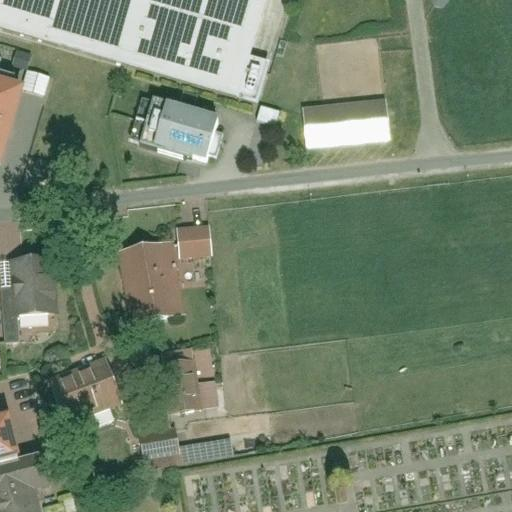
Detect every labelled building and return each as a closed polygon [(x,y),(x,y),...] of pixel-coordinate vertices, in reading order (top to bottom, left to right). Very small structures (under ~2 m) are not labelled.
[(0,0),(0,35),(257,107),(269,63),(252,58),(268,0),(0,0)] [(22,94),(45,98),(49,79),(25,75),(22,94)] [(0,161),(20,93),(0,87),(0,161)] [(139,150),(147,152),(155,106),(147,104),(139,150)] [(385,105),(305,113),(309,153),(389,144),(385,105)] [(260,110),(257,123),(277,128),(280,115),(260,110)] [(219,126),(165,111),(153,153),(208,168),(211,158),(218,160),(224,137),(217,135),(219,126)] [(184,229),(188,257),(215,253),(211,226),(184,229)] [(119,250),(136,328),(185,318),(169,239),(119,250)] [(15,325),(52,322),(47,266),(10,269),(15,325)] [(63,424),(120,406),(107,367),(51,385),(63,424)] [(192,413),(225,407),(219,376),(186,382),(192,413)] [(139,447),(142,471),(205,463),(203,446),(176,449),(176,443),(139,447)] [(0,470),(0,498),(37,489),(63,482),(56,456),(0,470)] [(0,511),(43,511),(37,489),(0,498),(0,511)]
